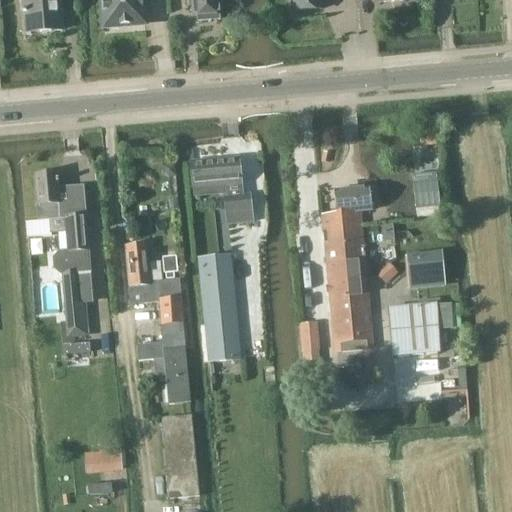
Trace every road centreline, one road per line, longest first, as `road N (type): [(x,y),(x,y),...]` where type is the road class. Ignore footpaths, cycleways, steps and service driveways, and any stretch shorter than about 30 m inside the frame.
road 1 (secondary): [(0,114),(511,67)]
road 2 (track): [(506,440),(472,71)]
